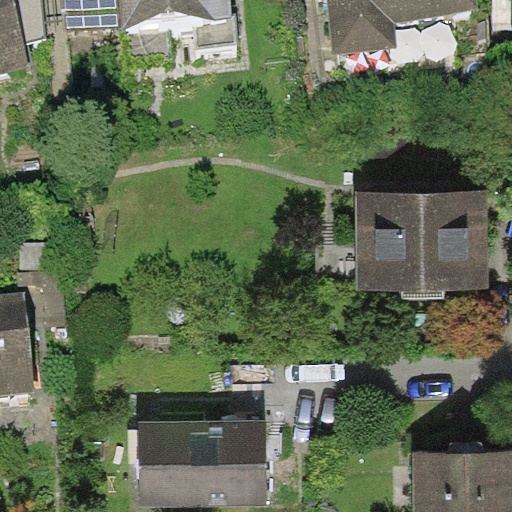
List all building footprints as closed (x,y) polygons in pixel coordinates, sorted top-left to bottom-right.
[(0,0),(0,74),(31,65),(26,44),(14,0),(0,0)] [(42,0),(14,0),(26,44),(46,38),(42,0)] [(122,27),(119,0),(62,0),(66,32),(122,27)] [(229,0),(119,0),(122,27),(194,21),(196,47),(237,43),(234,13),(231,13),(229,0)] [(475,0),(327,0),(332,52),(396,47),(394,22),(477,15),(475,0)] [(487,292),(487,192),(356,192),(356,292),(487,292)] [(0,293),(0,395),(34,393),(26,291),(0,293)] [(265,420),(140,423),(141,506),(267,504),(266,444),(265,420)] [(511,511),(511,450),(413,452),(413,511),(511,511)]
